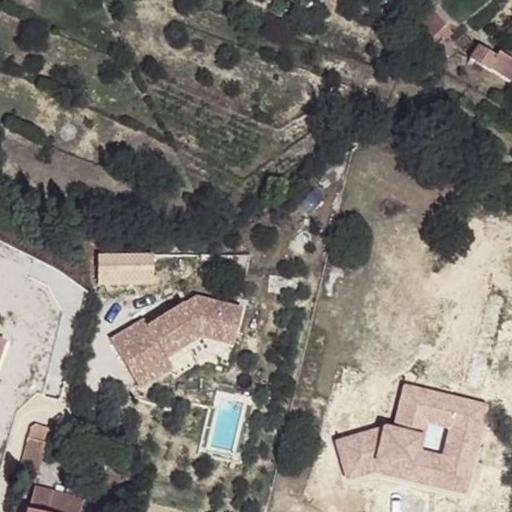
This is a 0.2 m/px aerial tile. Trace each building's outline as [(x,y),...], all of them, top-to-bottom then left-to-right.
[(415,40),(425,54),(442,41),(450,33),(440,20),(415,40)] [(442,41),(425,54),(436,66),(453,54),(442,41)] [(479,47),(472,60),(489,70),(497,58),(479,47)] [(511,55),(501,49),(497,58),(511,67),(511,55)] [(511,67),(497,58),(489,70),(511,84),(511,67)] [(141,332),(107,351),(126,384),(157,365),(160,370),(194,349),(226,357),(235,322),(189,310),(144,337),(141,332)] [(157,365),(126,384),(134,398),(165,379),(160,370),(157,365)] [(30,432),(26,449),(46,453),(50,437),(30,432)] [(46,453),(26,449),(22,462),(42,468),(46,453)] [(82,511),(86,500),(37,486),(29,511),(82,511)]
